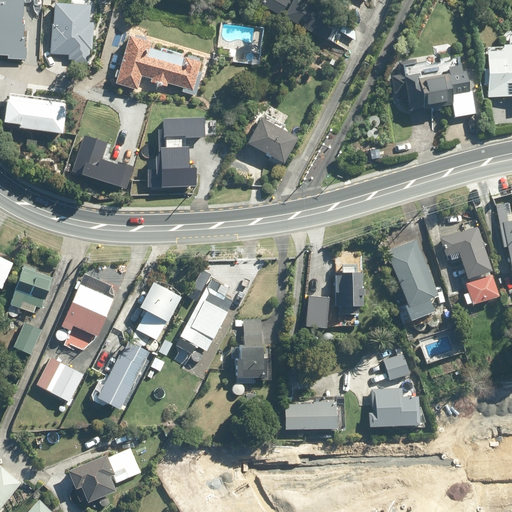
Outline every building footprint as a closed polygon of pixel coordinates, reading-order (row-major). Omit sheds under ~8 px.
[(20,47),(22,0),(0,0),(0,57),(6,57),(6,60),(25,61),(25,48),(20,47)] [(89,4),(51,3),(49,55),(67,55),(67,61),(87,62),(87,47),(92,47),(92,23),(88,23),(89,4)] [(201,73),(197,72),(199,62),(147,48),(149,41),(127,35),(114,83),(137,89),(140,75),(150,78),(149,82),(165,86),(166,83),(183,88),(182,92),(195,95),(201,73)] [(511,43),(503,44),(503,55),(487,56),(487,58),(488,70),(484,71),(484,84),(488,84),(489,97),(511,96),(511,43)] [(441,110),(440,105),(451,103),(453,118),(476,114),(472,89),(468,90),(465,71),(461,71),(458,57),(453,58),(451,61),(444,62),(443,58),(439,59),(439,63),(430,65),(425,61),(414,63),(414,60),(397,63),(399,75),(391,76),(394,93),(398,92),(400,102),(406,101),(408,110),(421,108),(422,109),(431,108),(432,111),(441,110)] [(62,110),(4,102),(1,124),(18,126),(17,130),(59,135),(62,110)] [(196,114),(168,127),(174,140),(202,126),(196,114)] [(246,143),(282,163),(296,138),(259,118),(246,143)] [(511,214),(505,216),(506,221),(502,222),(503,224),(498,225),(503,248),(507,247),(511,274),(511,214)] [(476,226),(439,238),(445,256),(449,255),(450,260),(459,258),(466,279),(491,272),(476,226)] [(415,240),(385,251),(407,307),(436,295),(415,240)] [(0,258),(0,288),(11,263),(0,258)] [(21,265),(9,305),(33,312),(35,306),(42,308),(51,277),(34,272),(35,269),(21,265)] [(334,273),(335,306),(362,305),(362,273),(334,273)] [(465,283),(468,293),(463,295),(466,304),(471,303),(472,305),(498,297),(491,275),(465,283)] [(143,316),(149,320),(143,332),(156,339),(165,322),(166,323),(180,297),(151,283),(138,307),(146,311),(143,316)] [(78,284),(60,327),(69,330),(71,325),(96,337),(113,299),(78,284)] [(178,336),(185,340),(184,344),(188,346),(189,343),(204,351),(227,311),(226,311),(232,301),(206,287),(178,336)] [(309,290),(307,308),(322,310),(324,291),(309,290)] [(403,306),(396,309),(403,325),(410,322),(403,306)] [(356,314),(339,313),(339,322),(356,323),(356,314)] [(253,380),(269,380),(269,356),(266,356),(266,354),(260,354),(260,319),(243,319),(243,345),(237,345),(237,359),(235,359),(235,378),(253,378),(253,380)] [(23,323),(12,346),(30,355),(40,331),(23,323)] [(118,355),(96,398),(118,409),(148,352),(128,342),(120,356),(118,355)] [(402,354),(382,360),(389,381),(408,374),(402,354)] [(50,358),(35,385),(67,403),(82,376),(50,358)] [(189,371),(198,376),(202,370),(193,364),(189,371)] [(366,412),(366,426),(417,425),(416,396),(400,396),(400,388),(370,389),(371,412),(366,412)] [(283,392),(283,402),(293,402),(293,393),(283,392)] [(333,402),(312,403),(312,404),(283,405),(284,430),(334,428),(333,402)] [(105,455),(67,471),(74,489),(80,487),(87,503),(115,491),(109,477),(112,475),(114,483),(139,473),(129,448),(106,458),(105,455)] [(0,507),(20,483),(0,466),(0,507)] [(51,511),(39,500),(26,511),(51,511)]
